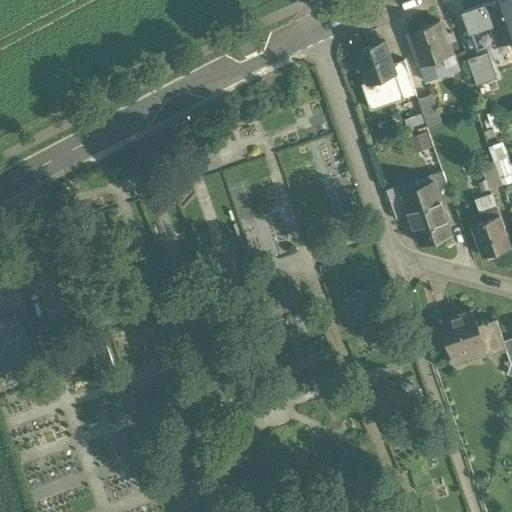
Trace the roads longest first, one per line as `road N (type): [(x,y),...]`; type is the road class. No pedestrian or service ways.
road 1 (residential): [(511,295),(394,261),(317,35)]
road 2 (tertiary): [(317,35),(173,93),(0,187)]
road 3 (track): [(394,261),(477,511)]
